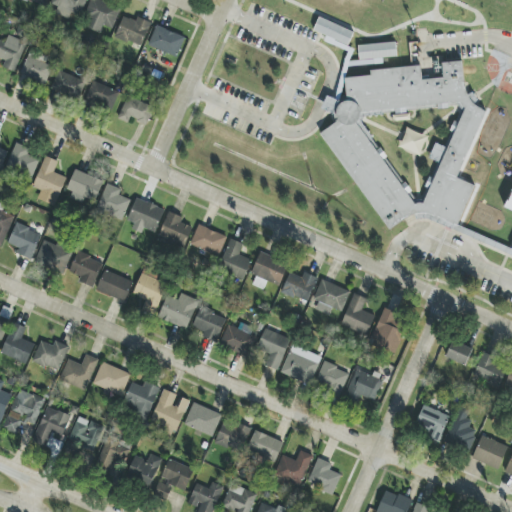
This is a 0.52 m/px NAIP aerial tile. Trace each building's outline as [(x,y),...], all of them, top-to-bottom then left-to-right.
[(71,13),(80,16),(86,0),(52,0),(51,4),(58,7),(55,13),(69,19),(71,13)] [(101,33),(104,26),(113,29),(121,8),(98,0),(91,0),(82,26),(101,33)] [(137,17),(135,21),(123,17),(115,37),(141,47),(151,23),(137,17)] [(324,43),(348,50),(354,30),(317,19),(314,32),(326,35),(324,43)] [(184,36),(155,27),(149,47),(178,56),(184,36)] [(0,58),(5,61),(2,67),(14,72),(27,43),(9,35),(6,42),(0,40),(0,58)] [(45,84),(51,65),(38,60),(40,54),(29,50),(21,76),(45,84)] [(345,76),(462,61),(467,97),(471,103),(486,112),(459,176),(476,186),(459,225),(510,248),(511,243),(511,211),(505,208),(511,192),(511,259),(432,221),(418,221),(415,215),(390,231),(320,133),(337,120),(336,113),(323,109),(328,97),(342,103),(347,100),(345,76)] [(52,89),(77,100),(85,81),(60,71),(52,89)] [(86,102),(113,110),(119,90),(91,83),(86,102)] [(118,119),(128,123),(130,119),(147,125),(154,107),(127,96),(118,119)] [(28,155),(30,148),(15,143),(7,167),(33,176),(39,159),(28,155)] [(0,170),(8,152),(0,148),(0,170)] [(33,188),(41,190),(38,200),(56,206),(66,177),(54,173),(58,161),(44,156),(33,188)] [(83,201),(84,198),(95,202),(103,181),(75,170),(65,194),(83,201)] [(122,220),(131,200),(119,195),(121,190),(108,184),(97,209),(122,220)] [(156,233),(165,209),(136,199),(126,225),(143,231),(144,229),(156,233)] [(0,246),(3,247),(14,215),(0,210),(0,246)] [(183,217),(167,212),(160,238),(186,246),(191,227),(181,224),(183,217)] [(32,260),(41,234),(15,224),(8,244),(19,248),(17,254),(32,260)] [(190,244),(218,257),(227,238),(199,225),(190,244)] [(243,244),(230,239),(218,270),(244,279),(251,260),(239,256),(243,244)] [(35,262),(62,274),(73,249),(57,242),(56,245),(44,241),(35,262)] [(70,273),(80,276),(78,283),(94,288),(102,261),(77,253),(70,273)] [(253,285),(263,290),(267,281),(279,287),(288,264),(260,253),(251,274),(256,276),(253,285)] [(127,301),(132,279),(102,272),(97,294),(127,301)] [(281,292),(307,303),(318,278),(304,272),(302,278),(290,272),(281,292)] [(167,285),(142,274),(133,294),(146,300),(142,310),(154,315),(167,285)] [(332,309),(343,312),(350,290),(320,281),(314,301),(318,302),(315,311),(330,316),(332,309)] [(179,300),(166,296),(159,319),(189,329),(198,300),(180,294),(179,300)] [(341,326),(366,337),(375,316),(362,311),(367,299),(354,294),(341,326)] [(225,317),(199,308),(192,333),(218,341),(225,317)] [(395,355),(410,320),(384,309),(369,344),(395,355)] [(0,341),(1,342),(10,320),(0,315),(0,341)] [(26,328),(13,323),(1,355),(27,364),(34,344),(22,339),(26,328)] [(220,346),(249,356),(256,336),(227,326),(220,346)] [(265,366),(278,371),(291,339),(265,329),(257,349),(269,354),(265,366)] [(53,346),(41,341),(33,361),(59,372),(69,347),(55,341),(53,346)] [(446,360),(468,365),(472,347),(450,342),(446,360)] [(281,372),(309,385),(321,357),(293,345),(281,372)] [(473,378),(498,388),(507,367),(494,362),(496,358),(483,353),(473,378)] [(82,365),(67,360),(60,381),(87,390),(97,359),(86,355),(82,365)] [(349,373),(324,362),(315,383),(340,394),(349,373)] [(122,396),(130,373),(101,363),(93,385),(122,396)] [(357,368),(345,398),(359,404),(362,397),(373,402),(383,379),(357,368)] [(511,391),(511,371),(502,391),(510,395),(511,391)] [(0,424),(12,396),(1,391),(4,382),(0,380),(0,424)] [(148,417),(160,388),(145,382),(143,387),(132,382),(122,406),(148,417)] [(178,395),(164,389),(151,420),(177,432),(190,401),(178,396),(178,395)] [(44,399),(17,390),(4,430),(17,434),(21,421),(36,426),(44,399)] [(222,415),(193,403),(184,425),(212,437),(222,415)] [(414,427),(439,439),(450,417),(424,405),(414,427)] [(53,433),(62,437),(71,417),(47,407),(33,441),(47,447),(53,433)] [(467,427),(471,413),(457,409),(445,444),(469,452),(476,430),(467,427)] [(104,427),(91,421),(91,423),(78,417),(64,450),(72,453),(76,444),(94,452),(104,427)] [(216,444),(242,452),(249,428),(223,420),(216,444)] [(247,453),(277,461),(283,441),(254,432),(247,453)] [(101,465),(124,469),(129,440),(105,436),(101,465)] [(500,469),(508,445),(481,437),(473,460),(500,469)] [(312,456),(300,451),(296,461),(286,457),(278,476),(300,485),(312,456)] [(148,461),(134,456),(126,479),(151,488),(162,459),(150,455),(148,461)] [(329,470),(332,464),(318,458),(307,485),(333,496),(342,475),(329,470)] [(185,491),(194,470),(169,459),(160,480),(185,491)] [(213,511),(223,487),(212,483),(209,489),(196,484),(188,504),(199,508),(197,511),(213,511)] [(250,511),(256,494),(231,485),(222,510),(229,511),(250,511)] [(407,511),(412,500),(385,490),(377,511),(407,511)] [(257,511),(285,511),(286,509),(278,505),(276,508),(261,502),(257,511)]
